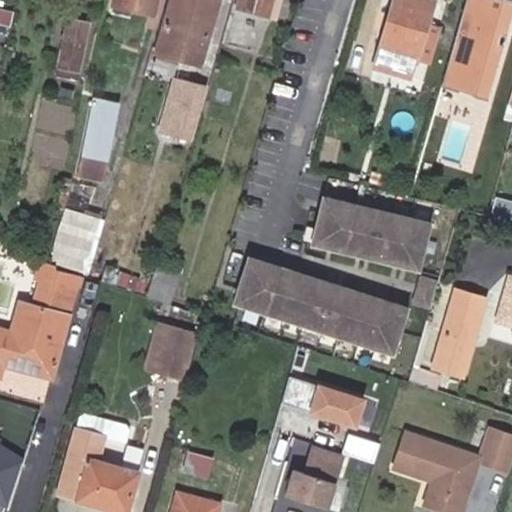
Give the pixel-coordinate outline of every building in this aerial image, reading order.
[(144,0),(115,0),(115,6),(142,11),(144,0)] [(154,13),(156,0),(144,0),(142,11),(154,13)] [(171,0),(156,52),(182,60),(185,51),(202,56),(218,0),(171,0)] [(236,0),(235,8),(268,16),(273,0),(236,0)] [(432,1),(429,0),(394,0),(375,66),(410,76),(415,59),(428,63),(439,27),(425,23),(432,1)] [(459,20),(442,82),(446,84),(442,97),(487,110),(494,85),(479,80),(493,30),(481,26),(489,1),(485,0),(470,0),(464,22),(459,20)] [(0,20),(8,22),(11,8),(0,6),(0,20)] [(497,15),(486,11),(481,26),(493,30),(497,15)] [(78,72),(89,27),(67,22),(56,67),(78,72)] [(185,51),(182,60),(199,66),(202,56),(185,51)] [(42,82),(27,77),(24,89),(39,93),(42,82)] [(186,151),(205,87),(186,82),(166,145),(186,151)] [(117,95),(96,89),(75,183),(99,189),(118,104),(115,103),(117,95)] [(66,211),(86,217),(90,205),(67,198),(72,182),(65,180),(57,208),(66,211)] [(428,223),(321,197),(309,245),(416,271),(428,223)] [(511,215),(511,200),(498,197),(494,211),(511,215)] [(54,265),(85,275),(101,221),(86,217),(66,211),(50,263),(54,265)] [(245,256),(230,304),(393,355),(407,310),(245,256)] [(54,265),(50,263),(40,260),(37,259),(32,278),(37,280),(30,305),(20,302),(12,333),(34,339),(52,271),(54,265)] [(147,295),(171,303),(181,267),(157,260),(151,281),(147,295)] [(147,295),(151,281),(106,266),(102,281),(147,295)] [(77,277),(52,271),(34,339),(12,333),(0,329),(0,371),(3,362),(51,376),(77,277)] [(511,279),(498,323),(511,326),(511,279)] [(434,292),(418,286),(410,313),(426,318),(434,292)] [(464,374),(484,298),(454,290),(433,365),(464,374)] [(426,322),(408,380),(436,390),(441,376),(418,368),(430,323),(426,322)] [(145,367),(152,369),(165,325),(157,323),(145,367)] [(165,325),(152,369),(182,378),(194,334),(165,325)] [(364,398),(303,379),(295,405),(302,407),(318,411),(357,422),(364,398)] [(317,416),(318,411),(302,407),(301,411),(317,416)] [(79,415),(58,493),(126,511),(137,472),(98,462),(105,436),(127,442),(131,429),(128,424),(84,412),(79,415)] [(423,501),(456,511),(459,511),(476,463),(508,474),(511,461),(511,437),(488,429),(478,456),(404,431),(391,469),(421,479),(424,473),(431,476),(423,501)] [(23,459),(0,445),(0,507),(6,511),(23,459)] [(337,477),(344,456),(312,447),(306,468),(337,477)] [(214,459),(189,453),(184,471),(210,477),(214,459)] [(328,508),(335,482),(293,470),(286,495),(328,508)] [(222,511),(225,506),(179,494),(174,511),(222,511)] [(440,511),(456,511),(423,501),(421,506),(440,511)]
